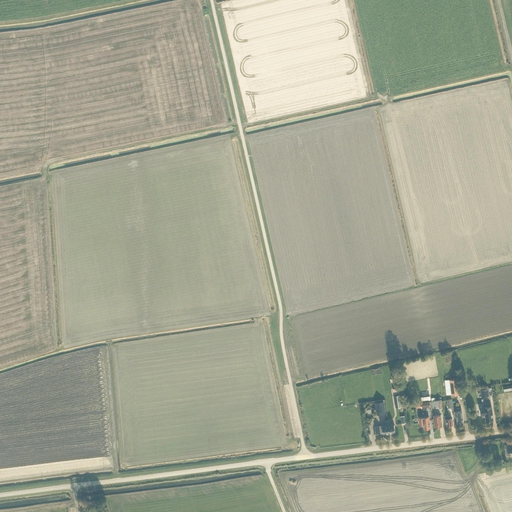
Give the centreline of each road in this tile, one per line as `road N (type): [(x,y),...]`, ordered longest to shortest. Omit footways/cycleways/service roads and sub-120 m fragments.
road 1 (unclassified): [(305,457),(281,308),(211,0)]
road 2 (tertiary): [(73,485),(305,457)]
road 3 (tertiary): [(305,457),(511,432)]
